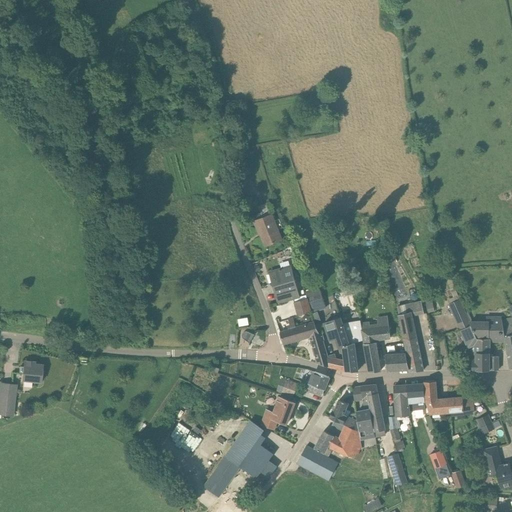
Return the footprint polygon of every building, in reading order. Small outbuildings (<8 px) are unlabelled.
[(281,240),(274,221),(276,221),(269,203),(258,207),(262,219),(257,220),(262,232),(263,232),(265,237),(262,238),(265,246),(281,240)] [(293,299),(299,297),(290,267),(270,272),(273,284),(276,284),(278,291),(277,291),(280,303),(293,299)] [(311,311),(312,313),(318,312),(326,309),(319,287),(305,291),(306,295),(311,311)] [(455,301),(449,304),(455,317),(465,313),(459,300),(456,291),(452,293),(454,298),(455,301)] [(293,299),(298,315),(311,311),(306,295),(299,297),(293,299)] [(432,301),(425,302),(428,313),(434,312),(432,301)] [(423,371),(420,360),(416,337),(409,304),(397,307),(402,332),(411,372),(423,371)] [(323,326),(318,312),(312,313),(313,320),(314,322),(296,328),(293,319),(288,320),(290,329),(280,332),(284,345),(303,339),(310,337),(318,364),(328,367),(326,357),(323,345),(324,344),(323,341),(324,341),(321,333),(319,334),(318,328),(323,326)] [(469,321),(465,313),(455,317),(460,330),(468,348),(471,346),(470,356),(476,356),(476,363),(472,363),(472,371),(489,371),(489,339),(477,339),(469,321)] [(375,343),(374,340),(391,337),(387,316),(376,317),(377,326),(371,327),(370,322),(361,323),(361,324),(364,339),(368,365),(370,372),(380,372),(376,343),(375,343)] [(469,321),(477,339),(489,339),(494,339),(494,341),(505,341),(502,319),(501,316),(494,316),(494,321),(469,321)] [(349,345),(342,324),(340,317),(324,323),(330,340),(335,338),(339,348),(343,347),(349,345)] [(511,317),(502,319),(505,341),(507,350),(511,349),(511,317)] [(243,319),(238,320),(239,327),(243,326),(249,325),(247,318),(243,319)] [(357,372),(355,355),(354,343),(362,341),(362,339),(364,339),(361,324),(359,324),(359,322),(342,324),(349,345),(343,347),(346,372),(357,372)] [(242,338),(249,343),(254,335),(246,332),(244,332),(242,334),(242,336),(242,338)] [(387,371),(409,370),(406,354),(386,355),(387,371)] [(337,369),(337,360),(335,359),(333,355),(326,357),(328,367),(337,369)] [(23,380),(40,382),(42,365),(34,365),(34,363),(24,362),(23,380)] [(315,386),(313,392),(321,395),(323,389),(324,389),(329,377),(314,372),(310,384),(315,386)] [(285,384),(285,383),(281,381),(279,387),(283,389),(281,393),(293,398),(296,389),(285,384)] [(473,397),(463,397),(436,400),(435,381),(424,382),(425,398),(430,414),(464,411),(474,411),(473,397)] [(0,392),(0,412),(13,413),(16,385),(1,383),(0,392)] [(408,404),(425,402),(423,384),(407,385),(408,404)] [(368,395),(378,393),(376,385),(361,386),(363,401),(363,402),(369,401),(368,395)] [(409,416),(408,404),(407,385),(394,386),(396,417),(409,416)] [(354,402),(363,401),(361,386),(360,386),(361,387),(353,388),(354,402)] [(385,431),(385,430),(378,393),(368,395),(369,401),(369,405),(370,410),(375,438),(375,437),(386,435),(385,431)] [(294,402),(285,399),(279,397),(273,412),(266,410),(261,425),(274,430),(277,422),(286,425),(294,402)] [(358,422),(343,415),(348,404),(346,403),(344,402),(339,400),(334,411),(333,410),(329,418),(334,420),(359,431),(358,422)] [(360,441),(375,438),(370,410),(356,413),(358,422),(359,431),(360,441)] [(434,429),(429,416),(425,417),(429,431),(434,429)] [(481,427),(491,422),(488,416),(478,420),(481,427)] [(400,439),(397,428),(396,417),(389,417),(390,430),(393,441),(394,443),(401,441),(400,439)] [(264,430),(251,420),(250,420),(231,448),(259,473),(260,471),(269,477),(276,467),(268,461),(273,454),(256,442),(264,430)] [(360,441),(359,431),(334,420),(332,426),(343,431),(340,439),(324,431),(320,438),(330,442),(328,445),(333,448),(332,449),(348,456),(353,458),(355,454),(358,455),(360,450),(361,450),(360,441)] [(484,434),(494,429),(491,423),(481,427),(484,434)] [(182,442),(191,450),(202,437),(193,430),(182,442)] [(329,447),(332,449),(333,448),(328,445),(330,442),(320,438),(315,448),(325,454),(329,447)] [(394,443),(396,451),(403,448),(401,441),(394,443)] [(307,478),(310,471),(329,481),(338,462),(306,446),(297,464),(299,465),(296,472),(307,478)] [(501,465),(498,455),(496,446),(483,449),(485,458),(490,476),(497,474),(501,489),(511,486),(511,473),(509,463),(501,465)] [(256,477),(259,473),(231,448),(211,476),(226,487),(241,467),(256,477)] [(441,467),(446,465),(445,462),(440,450),(430,455),(434,467),(435,469),(441,467)] [(408,483),(398,453),(387,457),(396,487),(408,483)] [(456,487),(467,487),(461,470),(459,470),(455,458),(449,460),(452,473),(451,474),(456,487)] [(388,479),(384,459),(380,460),(383,479),(388,479)] [(442,485),(453,481),(448,469),(438,473),(442,485)] [(481,507),(497,508),(497,502),(500,502),(501,497),(480,496),(480,501),(481,501),(481,507)] [(378,499),(363,507),(366,511),(370,511),(382,506),(378,499)]
